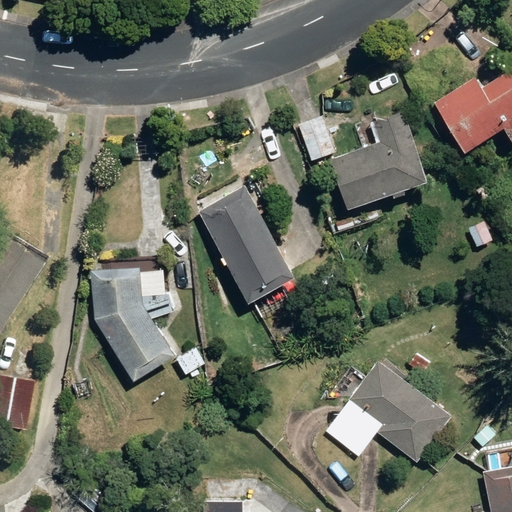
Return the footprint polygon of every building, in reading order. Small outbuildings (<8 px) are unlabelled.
[(399,55),(407,67),(430,51),(422,39),(399,55)] [(503,120),(511,133),(511,67),(506,58),(478,77),(489,93),(481,99),(497,124),(503,120)] [(329,154),(347,203),(390,187),(392,192),(404,188),(402,182),(428,173),(403,104),(371,116),(379,136),(329,154)] [(297,123),(310,157),(335,147),(322,114),(297,123)] [(198,208),(248,297),(294,271),(244,182),(198,208)] [(511,192),(496,201),(511,234),(511,192)] [(329,219),(332,229),(350,223),(347,214),(329,219)] [(0,313),(7,300),(16,305),(28,281),(20,277),(34,252),(0,232),(0,313)] [(94,315),(133,375),(175,349),(153,314),(172,306),(163,286),(162,265),(139,268),(139,262),(91,266),(94,315)] [(177,354),(186,369),(204,359),(194,343),(177,354)] [(408,361),(423,371),(430,359),(416,350),(408,361)] [(376,428),(414,457),(451,409),(378,354),(330,418),(339,425),(332,434),(358,453),(376,428)] [(0,424),(21,428),(29,376),(0,371),(0,424)] [(511,511),(511,461),(482,468),(490,511),(511,511)] [(203,496),(203,511),(252,511),(252,494),(203,496)]
